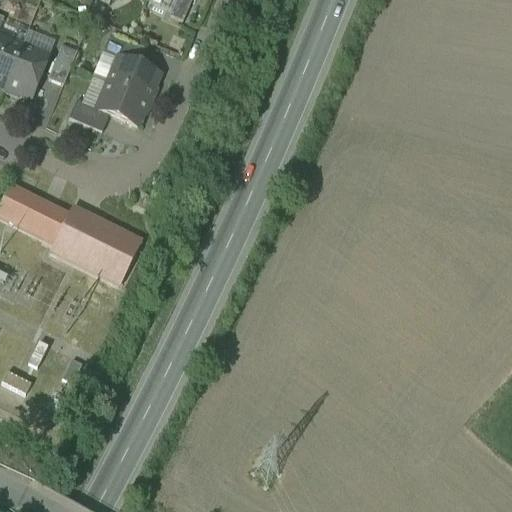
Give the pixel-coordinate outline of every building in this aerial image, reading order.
[(178,0),(170,20),(183,25),(193,0),(178,0)] [(0,41),(0,89),(4,91),(3,95),(21,50),(22,50),(27,36),(27,35),(21,50),(1,42),(0,41)] [(144,52),(111,38),(103,57),(118,63),(118,62),(137,70),(144,52)] [(22,50),(21,50),(3,95),(3,96),(5,91),(31,102),(47,61),(22,50)] [(62,50),(48,83),(63,89),(77,56),(62,50)] [(137,70),(118,62),(118,63),(107,88),(148,105),(159,79),(137,70)] [(148,105),(107,88),(93,81),(92,82),(107,89),(97,113),(96,114),(109,120),(137,131),(148,105)] [(97,113),(77,104),(69,122),(102,137),(109,120),(96,114),(97,113)] [(68,219),(10,191),(0,210),(0,221),(54,248),(68,219)]
